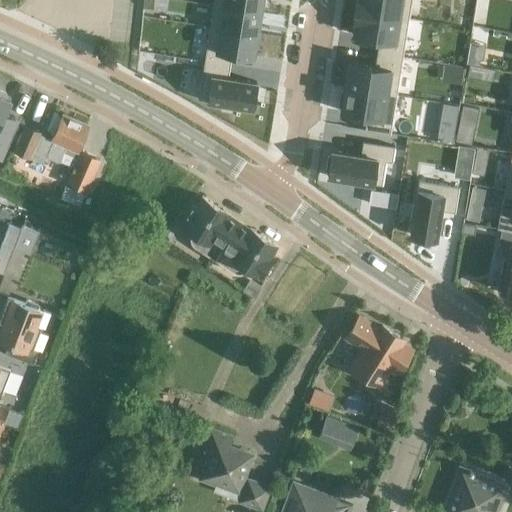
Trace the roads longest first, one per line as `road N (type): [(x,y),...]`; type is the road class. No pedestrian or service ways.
road 1 (tertiary): [(268,190),(169,127),(0,42)]
road 2 (tertiary): [(456,321),(268,190)]
road 3 (residential): [(384,511),(456,321)]
road 4 (residential): [(317,0),(293,150),(268,190)]
